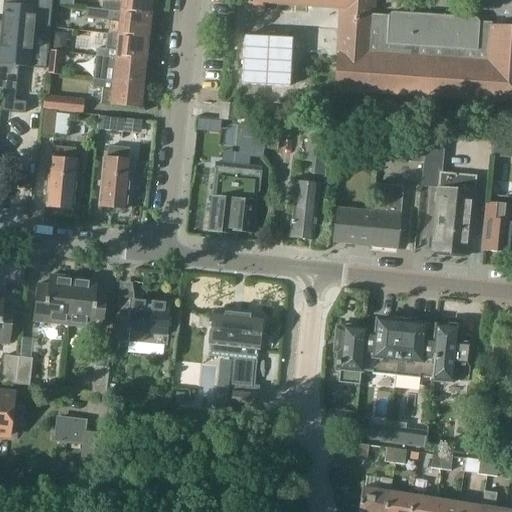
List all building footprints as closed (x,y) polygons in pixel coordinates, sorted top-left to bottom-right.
[(0,0),(0,89),(3,90),(2,101),(14,102),(18,65),(46,68),(52,0),(0,0)] [(104,10),(151,15),(152,0),(122,0),(122,2),(104,2),(104,10)] [(374,14),(375,0),(247,0),(248,1),(251,1),(250,9),(263,10),(264,2),(343,7),(337,89),(511,101),(511,26),(480,25),(481,21),(478,17),(393,12),(390,15),(374,14)] [(88,9),(87,19),(111,22),(110,35),(148,39),(151,15),(104,10),(88,9)] [(65,51),(67,34),(54,33),(52,50),(65,51)] [(98,50),(97,57),(146,62),(148,39),(110,35),(108,50),(108,51),(98,50)] [(292,39),(245,37),(242,84),(290,86),(292,39)] [(48,51),(46,74),(62,75),(64,52),(48,51)] [(96,65),(94,80),(143,85),(146,62),(97,57),(96,65)] [(94,80),(94,88),(103,89),(101,105),(141,109),(143,85),(94,80)] [(84,114),(85,101),(46,96),(45,110),(84,114)] [(237,106),(224,105),(222,119),(235,120),(237,106)] [(246,107),(245,118),(263,120),(278,122),(279,110),(265,109),(246,107)] [(53,138),(56,113),(44,112),(41,137),(53,138)] [(124,133),(125,120),(100,117),(99,131),(124,133)] [(254,125),(253,126),(250,157),(262,158),(263,143),(266,126),(254,125)] [(324,174),(330,130),(308,127),(304,160),(311,161),(310,173),(324,174)] [(277,150),(280,131),(268,129),(266,148),(277,150)] [(423,163),(426,139),(380,135),(378,159),(423,163)] [(490,159),(491,140),(458,138),(458,142),(426,139),(423,163),(421,187),(437,189),(439,172),(476,176),(477,158),(490,159)] [(109,159),(105,159),(100,207),(128,209),(132,162),(129,161),(130,149),(110,147),(109,159)] [(56,148),(55,160),(51,159),(46,207),(74,209),(79,162),(75,162),(76,150),(56,148)] [(259,196),(261,168),(216,164),(213,191),(211,191),(211,198),(212,198),(209,232),(235,235),(235,232),(255,234),(258,203),(259,203),(260,196),(259,196)] [(473,202),(476,176),(439,172),(437,189),(436,199),(473,202)] [(312,240),(318,183),(296,181),(295,191),(290,237),(312,240)] [(399,248),(404,187),(375,184),(373,212),(370,246),(399,248)] [(470,229),(473,202),(436,199),(434,225),(470,229)] [(511,206),(487,204),(482,252),(508,255),(510,234),(511,234),(511,222),(511,218),(511,206)] [(370,246),(373,212),(336,208),(333,243),(370,246)] [(467,256),(470,229),(434,225),(431,252),(467,256)] [(68,326),(74,278),(50,275),(49,285),(38,284),(34,322),(68,326)] [(102,329),(107,292),(96,291),(97,281),(74,278),(68,326),(102,329)] [(0,343),(10,344),(14,307),(3,306),(4,296),(0,295),(0,343)] [(116,313),(113,340),(128,341),(167,345),(168,336),(175,337),(177,317),(169,316),(170,304),(130,300),(129,315),(116,313)] [(211,344),(209,356),(239,359),(236,391),(234,408),(238,408),(237,417),(248,418),(251,414),(251,409),(255,410),(257,393),(253,393),(258,350),(262,317),(214,312),(210,344),(211,344)] [(511,317),(501,316),(498,341),(511,342),(511,317)] [(396,375),(401,319),(387,317),(387,321),(377,321),(375,338),(364,336),(361,371),(372,372),(372,373),(396,375)] [(431,378),(434,343),(423,342),(425,325),(415,324),(416,320),(401,319),(396,375),(420,378),(420,377),(431,378)] [(459,346),(461,325),(446,323),(446,327),(436,326),(434,343),(431,378),(431,379),(456,381),(456,380),(468,381),(471,347),(459,346)] [(355,330),(356,326),(341,324),(340,328),(336,327),(335,341),(339,341),(336,368),(340,369),(338,383),(360,385),(361,371),(364,336),(365,331),(355,330)] [(491,366),(493,346),(480,344),(477,365),(491,366)] [(16,384),(19,357),(5,356),(2,383),(16,384)] [(30,386),(33,359),(19,357),(16,384),(30,386)] [(106,395),(109,368),(95,367),(92,394),(106,395)] [(22,425),(25,407),(13,405),(14,395),(0,393),(0,436),(9,437),(10,424),(22,425)] [(355,428),(356,417),(357,413),(329,410),(328,425),(355,428)] [(56,418),(54,443),(62,444),(80,445),(83,446),(84,431),(86,431),(87,421),(82,421),(65,419),(56,418)] [(403,444),(404,429),(405,423),(390,421),(388,442),(403,444)] [(345,443),(343,456),(367,459),(369,446),(345,443)] [(386,449),(384,462),(394,463),(396,450),(386,449)] [(405,465),(407,452),(396,450),(394,463),(405,465)] [(418,462),(419,453),(411,452),(409,461),(418,462)] [(441,471),(443,457),(433,455),(431,470),(441,471)] [(81,456),(79,476),(85,477),(96,478),(98,458),(81,456)] [(451,472),(453,458),(443,457),(441,471),(451,472)] [(478,472),(477,475),(487,476),(489,463),(479,462),(478,472)] [(489,463),(487,476),(498,478),(499,465),(489,463)] [(386,511),(390,491),(391,481),(382,479),(381,490),(363,488),(359,511),(386,511)] [(409,511),(413,495),(390,491),(386,511),(409,511)] [(504,511),(505,510),(494,508),(496,494),(484,492),(482,506),(481,511),(504,511)] [(433,511),(436,499),(413,495),(409,511),(433,511)] [(456,511),(459,503),(436,499),(433,511),(456,511)] [(481,511),(482,506),(459,503),(456,511),(481,511)]
